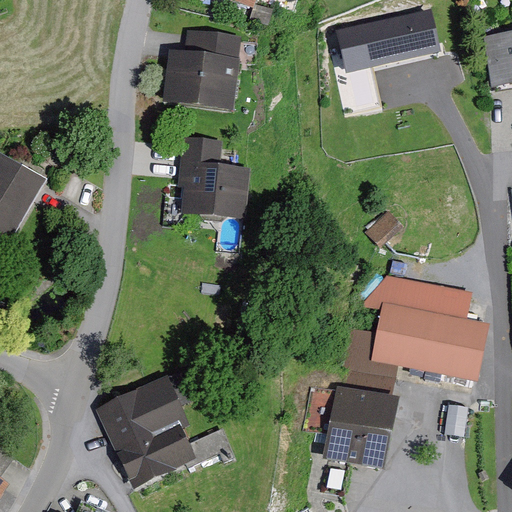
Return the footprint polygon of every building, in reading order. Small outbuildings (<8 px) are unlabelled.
[(439,10),(337,28),(346,78),(448,60),(439,10)] [(511,30),(492,33),(499,86),(511,83),(511,30)] [(178,51),(172,100),(238,107),(245,38),(196,33),(194,42),(193,52),(178,51)] [(249,217),(254,169),(223,166),(226,140),(189,136),(187,159),(184,183),(195,185),(192,211),(249,217)] [(42,192),(49,180),(2,153),(0,156),(0,240),(10,246),(42,192)] [(494,326),(389,305),(378,358),(484,379),(494,326)] [(164,379),(102,409),(140,488),(202,458),(164,379)] [(403,400),(345,388),(331,459),(389,470),(403,400)] [(0,504),(15,483),(0,472),(0,449),(3,446),(0,443),(0,504)]
